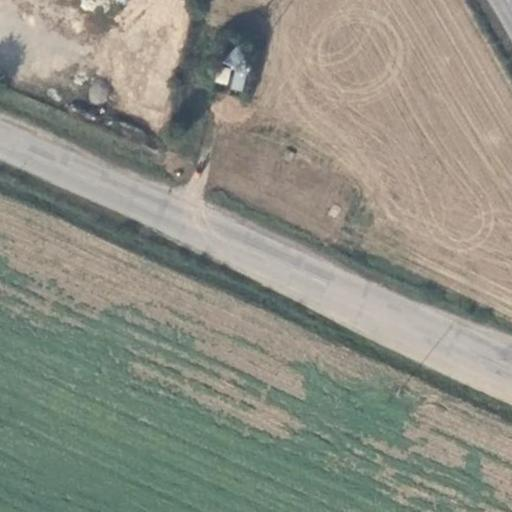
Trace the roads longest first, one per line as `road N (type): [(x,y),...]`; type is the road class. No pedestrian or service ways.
road 1 (unclassified): [(511,377),(0,140)]
road 2 (track): [(184,219),(223,89)]
